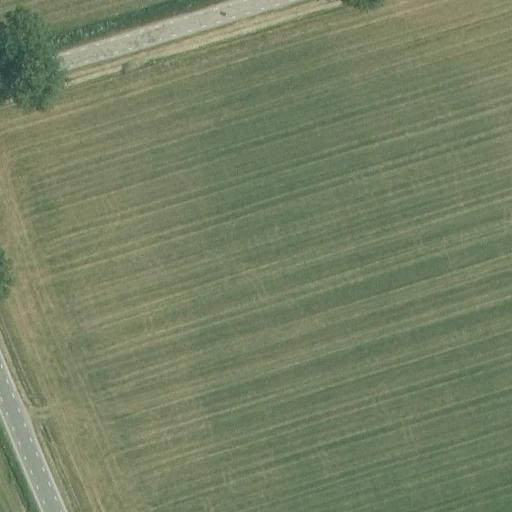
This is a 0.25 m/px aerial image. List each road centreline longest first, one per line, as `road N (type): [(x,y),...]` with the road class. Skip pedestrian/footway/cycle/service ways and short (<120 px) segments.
road 1 (unclassified): [(73,61),(275,0)]
road 2 (tertiary): [(56,511),(0,372)]
